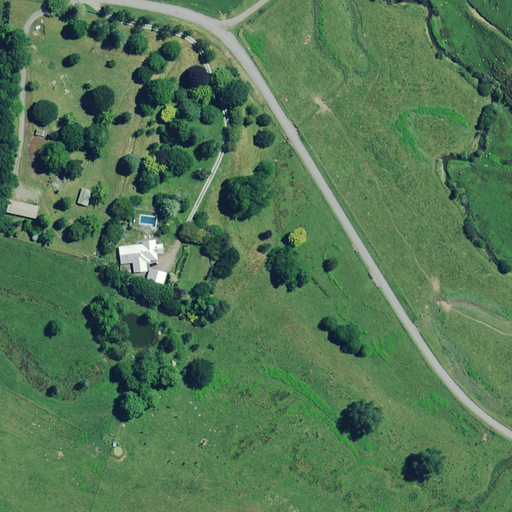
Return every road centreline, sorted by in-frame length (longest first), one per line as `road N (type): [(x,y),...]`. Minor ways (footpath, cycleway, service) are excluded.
road 1 (unclassified): [(222,31),(442,384),(511,433)]
road 2 (unclassified): [(80,0),(158,9),(222,31)]
